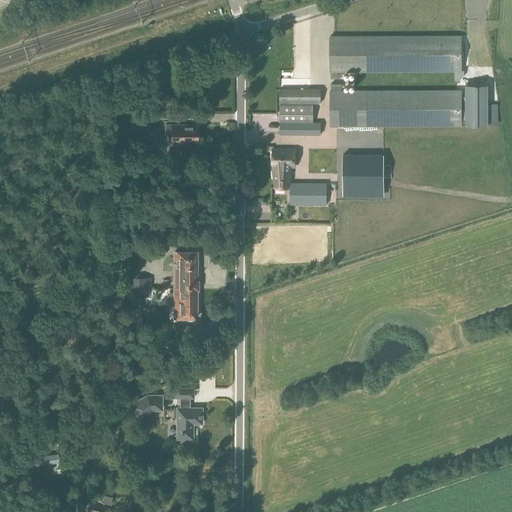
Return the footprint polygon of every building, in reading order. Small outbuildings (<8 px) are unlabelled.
[(464,75),(464,71),(461,71),(461,36),(330,36),(330,71),(331,71),(331,78),(341,78),(341,71),(454,71),(454,81),(460,81),(464,75)] [(452,118),(452,88),(341,89),(341,85),(330,85),(330,119),(452,118)] [(465,85),(466,125),(488,125),(488,105),(488,104),(487,85),(465,85)] [(320,88),(280,89),(280,135),(321,135),(321,122),(313,122),(313,104),(321,104),(320,88)] [(188,113),(188,102),(170,101),(169,112),(188,113)] [(168,121),(169,110),(147,110),(147,121),(168,121)] [(187,125),(171,125),(165,125),(165,133),(171,133),(171,143),(179,143),(179,145),(179,147),(181,148),(183,149),(185,148),(186,147),(187,145),(187,141),(196,142),(197,127),(187,127),(187,125)] [(291,167),(295,167),(295,149),(273,149),(273,167),(275,169),(275,171),(273,172),(276,186),(289,186),(289,180),(290,180),(291,167)] [(343,195),(384,195),(384,153),(343,153),(343,195)] [(334,182),(333,158),(314,159),(315,183),(334,182)] [(327,205),(327,183),(290,183),(290,205),(327,205)] [(197,281),(196,252),(174,252),(174,318),(197,318),(197,289),(198,289),(198,281),(197,281)] [(152,295),(152,278),(126,277),(126,294),(152,295)] [(193,388),(175,388),(175,397),(193,397),(193,388)] [(152,410),(162,410),(162,395),(148,395),(132,405),(139,417),(152,410)] [(178,408),(178,439),(193,439),(193,423),(202,423),(202,408),(178,408)] [(38,471),(45,470),(44,464),(58,462),(57,453),(34,456),(36,465),(37,465),(38,471)] [(112,497),(105,496),(103,503),(111,505),(112,497)]
